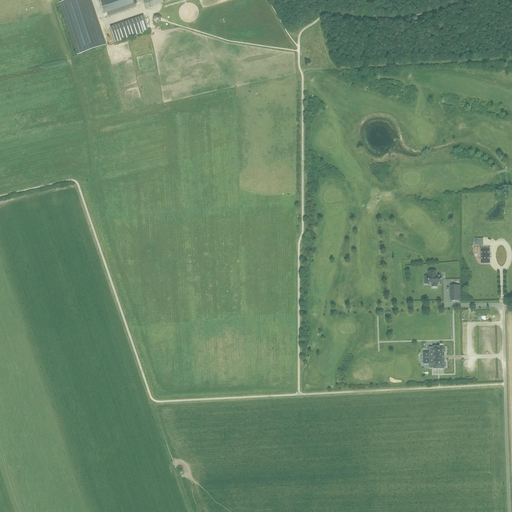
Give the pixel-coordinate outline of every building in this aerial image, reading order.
[(90,0),(66,0),(60,2),(77,55),(106,45),(90,0)] [(138,1),(137,0),(103,0),(101,1),(105,13),(138,1)] [(162,3),(161,0),(143,0),(146,8),(162,3)] [(149,30),(144,17),(111,29),(115,42),(149,30)] [(500,238),(505,238),(510,238),(510,228),(509,228),(509,224),(495,225),(495,229),(494,229),(495,238),(500,238)] [(481,249),(481,264),(490,263),(490,248),(481,249)] [(427,276),(427,285),(432,285),(432,287),(437,287),(437,285),(441,285),(441,276),(436,276),(436,272),(428,272),(428,276),(427,276)] [(451,286),(451,301),(460,301),(460,286),(451,286)] [(443,354),(443,346),(433,347),(433,353),(429,353),(429,363),(433,363),(433,369),(444,369),(444,361),(444,357),(444,354),(443,354)]
